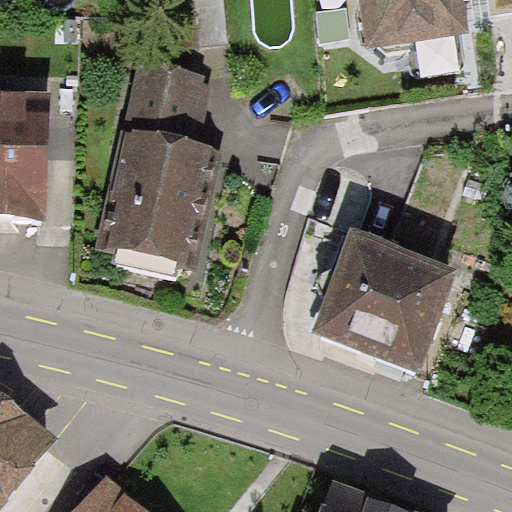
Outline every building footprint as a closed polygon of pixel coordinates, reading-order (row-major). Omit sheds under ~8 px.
[(448,0),(345,0),(351,70),(453,63),(448,0)] [(208,78),(141,63),(97,254),(111,257),(108,268),(180,284),(182,273),(203,278),(231,155),(201,148),(216,86),(207,84),(208,78)] [(0,227),(51,229),(54,99),(0,97),(0,227)] [(450,285),(355,249),(320,338),(416,375),(450,285)] [(6,511),(63,443),(0,390),(0,511),(6,511)] [(142,511),(108,482),(82,511),(142,511)] [(391,511),(336,491),(328,511),(391,511)]
